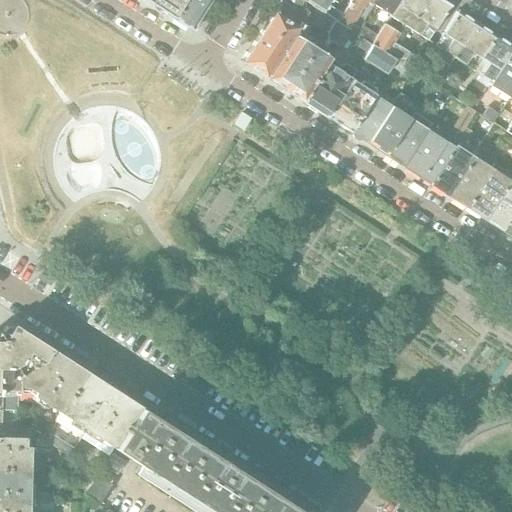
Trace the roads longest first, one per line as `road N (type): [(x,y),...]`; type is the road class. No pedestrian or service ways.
road 1 (residential): [(356,511),(0,284)]
road 2 (residential): [(511,264),(204,65)]
road 3 (residential): [(204,65),(102,0)]
